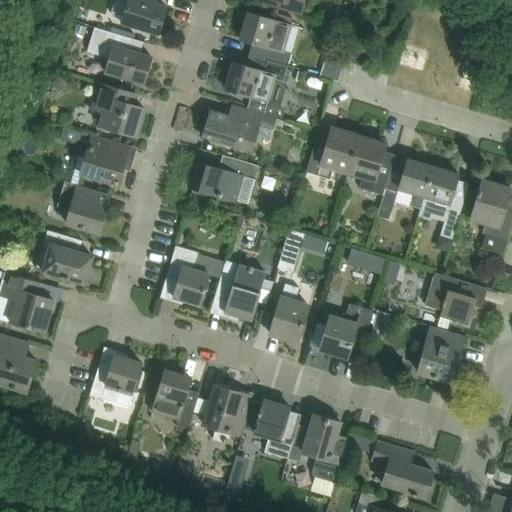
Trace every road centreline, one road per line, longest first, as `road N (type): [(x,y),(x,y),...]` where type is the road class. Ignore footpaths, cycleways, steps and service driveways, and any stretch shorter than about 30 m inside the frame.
road 1 (residential): [(114,320),(488,430)]
road 2 (residential): [(114,320),(144,214),(142,186),(208,0)]
road 3 (residential): [(511,133),(359,88)]
road 4 (residential): [(46,403),(69,324),(86,313),(114,320)]
